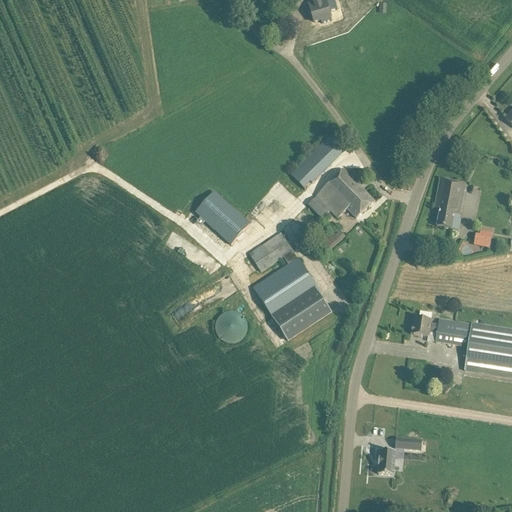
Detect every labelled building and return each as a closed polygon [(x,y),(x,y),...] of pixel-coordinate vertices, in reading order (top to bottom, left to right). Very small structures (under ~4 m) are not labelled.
[(331,18),(325,0),(324,0),(309,5),(314,23),(331,18)] [(291,176),(305,190),(347,149),(333,135),(291,176)] [(308,205),(322,219),(330,211),(339,220),(348,211),(357,220),(375,203),(344,171),(308,205)] [(462,219),(460,218),(466,185),(440,180),(435,208),(440,209),(437,227),(452,230),(453,228),(460,229),(462,219)] [(196,214),(231,246),(251,224),(216,192),(196,214)] [(321,239),(330,250),(345,237),(338,230),(329,239),(325,235),(321,239)] [(475,246),(491,249),(494,233),(478,230),(475,246)] [(321,294),(293,251),(281,234),(249,255),(262,274),(284,258),(289,265),(253,289),(270,315),(288,342),(331,313),(319,295),(321,294)] [(246,322),(245,320),(244,318),(242,316),(239,315),(236,313),(233,313),(230,313),(227,314),(224,315),(221,317),(218,321),(216,326),(216,328),(216,332),(217,336),(220,340),(223,342),(227,344),(231,345),(234,345),(237,344),(240,343),(243,340),(246,337),(247,333),(248,330),(248,327),(247,324),(246,322)] [(429,333),(437,334),(438,326),(431,325),(432,316),(420,314),(419,320),(415,319),(413,328),(412,328),(412,329),(415,329),(414,335),(429,338),(429,333)] [(511,331),(439,321),(438,326),(437,334),(436,343),(468,348),(464,372),(511,379),(511,331)] [(396,440),(395,450),(405,451),(422,452),(423,442),(396,440)] [(379,467),(379,476),(394,477),(395,462),(396,453),(395,453),(381,451),(380,460),(379,460),(379,467)]
